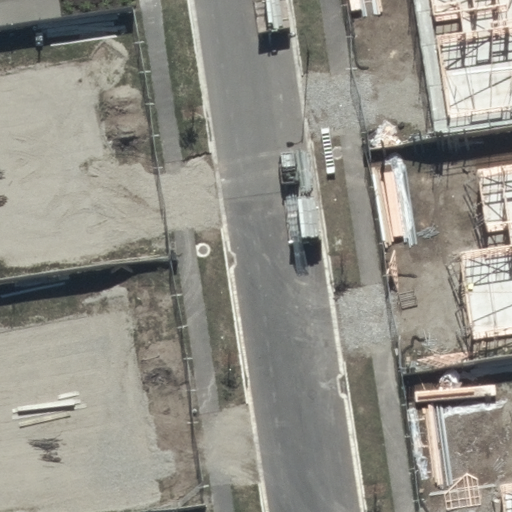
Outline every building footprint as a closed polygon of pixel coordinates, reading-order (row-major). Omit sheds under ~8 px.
[(511,0),(430,0),(448,119),(511,109),(511,0)] [(55,54),(0,62),(0,253),(66,243),(54,169),(73,166),(55,54)] [(511,166),(482,171),(490,228),(510,225),(511,240),(511,241),(464,249),(477,339),(511,333),(511,166)] [(112,394),(96,298),(0,313),(0,498),(11,497),(13,511),(19,511),(108,497),(92,398),(112,394)] [(511,511),(511,484),(498,487),(502,511),(511,511)]
